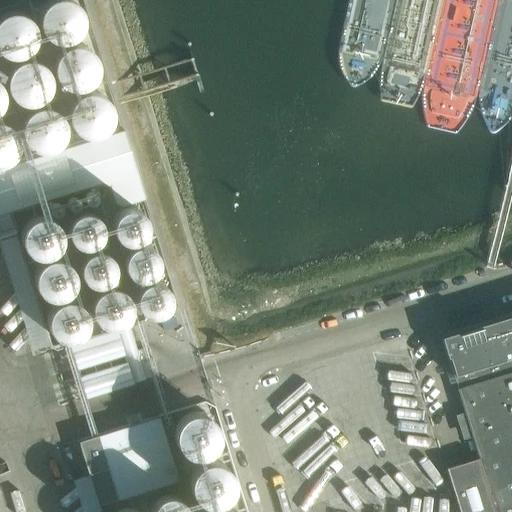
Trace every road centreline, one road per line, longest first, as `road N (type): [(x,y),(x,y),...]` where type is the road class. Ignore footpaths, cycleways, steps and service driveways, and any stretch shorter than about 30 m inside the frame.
road 1 (unclassified): [(511,279),(233,364),(278,511)]
road 2 (unknown): [(0,448),(145,395)]
road 3 (unknown): [(425,306),(464,444)]
road 4 (unknown): [(145,395),(180,511)]
